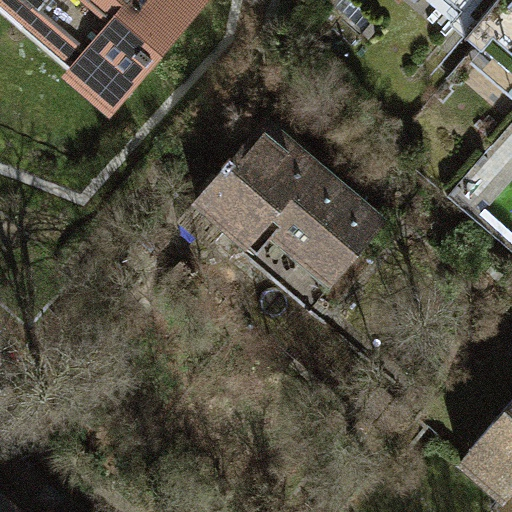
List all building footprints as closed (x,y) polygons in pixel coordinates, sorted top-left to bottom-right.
[(27,0),(88,52),(73,70),(110,102),(199,0),(27,0)] [(511,0),(449,0),(460,10),(449,23),(479,49),(492,35),(511,52),(511,0)] [(352,115),(314,160),(362,200),(400,156),(352,115)] [(262,117),(195,197),(247,241),(263,222),(331,278),(382,217),(362,200),(314,160),(262,117)] [(0,214),(0,305),(28,331),(73,281),(0,214)] [(511,400),(461,458),(503,495),(511,484),(511,400)] [(0,511),(22,511),(0,494),(0,511)]
